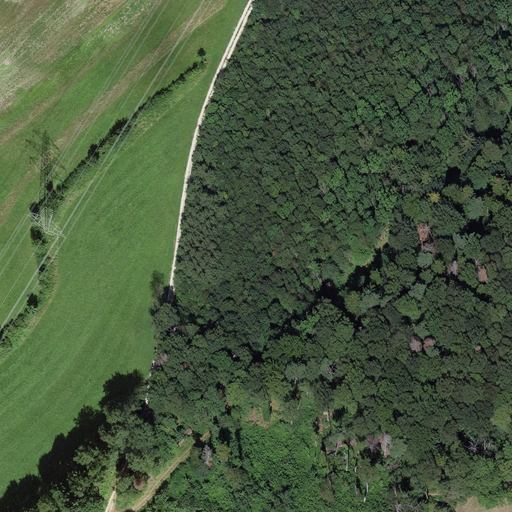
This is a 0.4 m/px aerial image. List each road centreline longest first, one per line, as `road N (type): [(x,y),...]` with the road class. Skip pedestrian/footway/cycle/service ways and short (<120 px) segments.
road 1 (track): [(118,511),(142,501),(456,173),(511,133)]
road 2 (track): [(253,0),(193,143),(160,360),(110,511)]
road 3 (track): [(152,388),(19,511)]
